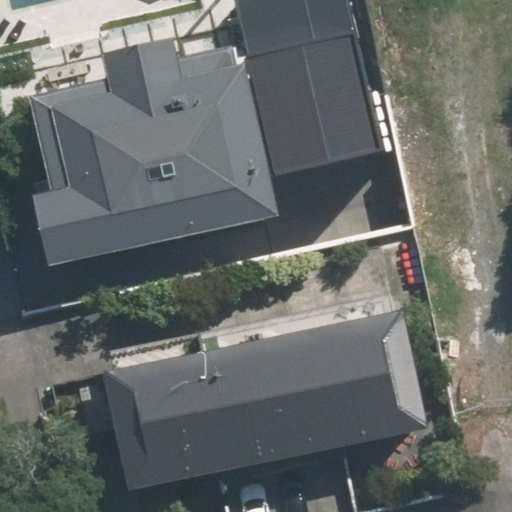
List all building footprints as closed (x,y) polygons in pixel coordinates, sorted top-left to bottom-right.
[(511,0),(358,0),(386,128),(417,121),(427,165),(404,170),(416,227),(511,206),(511,0)] [(258,51),(284,166),(384,144),(358,29),(258,51)] [(187,63),(183,47),(119,62),(123,81),(39,100),(52,157),(0,168),(0,199),(13,257),(50,248),(55,268),(266,220),(258,186),(279,181),(251,61),(230,66),(228,54),(187,63)] [(402,305),(109,367),(133,479),(425,418),(402,305)] [(469,353),(446,355),(451,445),(511,441),(511,329),(468,332),(469,353)]
